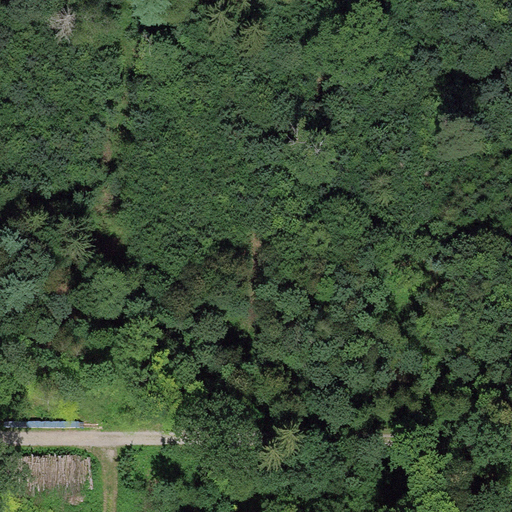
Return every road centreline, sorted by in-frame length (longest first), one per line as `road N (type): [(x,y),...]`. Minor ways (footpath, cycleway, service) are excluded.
road 1 (track): [(119,0),(108,511)]
road 2 (track): [(0,439),(511,433)]
